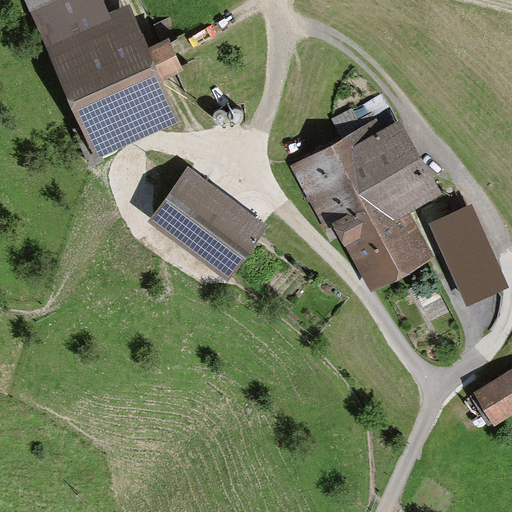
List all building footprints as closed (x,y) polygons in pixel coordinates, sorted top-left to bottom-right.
[(98,0),(27,0),(98,154),(184,115),(136,9),(108,22),(98,0)] [(392,117),(291,172),(325,235),(341,226),(376,289),(427,262),(402,218),(437,199),(392,117)] [(268,221),(188,160),(149,212),(228,273),(268,221)] [(465,212),(433,226),(470,307),(501,293),(465,212)] [(511,412),(511,364),(475,386),(496,422),(511,412)]
